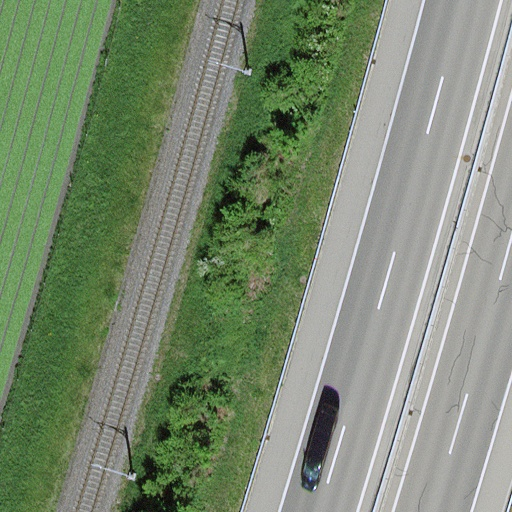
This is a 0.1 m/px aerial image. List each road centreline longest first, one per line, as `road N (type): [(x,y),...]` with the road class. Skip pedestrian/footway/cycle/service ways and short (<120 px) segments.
road 1 (motorway): [(455,0),(321,511)]
road 2 (motorway): [(445,511),(511,291)]
